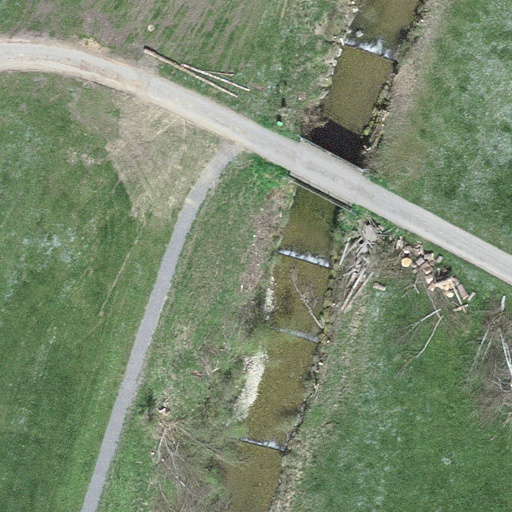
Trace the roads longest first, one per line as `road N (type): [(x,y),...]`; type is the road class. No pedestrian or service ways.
road 1 (track): [(0,53),(91,65),(179,99),(511,270)]
road 2 (track): [(99,511),(183,250),(238,165),(270,148)]
